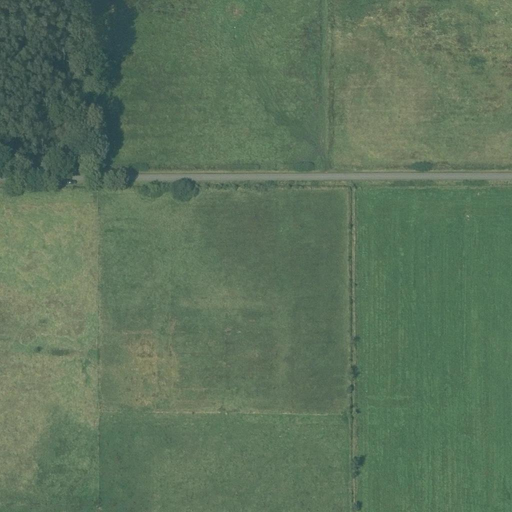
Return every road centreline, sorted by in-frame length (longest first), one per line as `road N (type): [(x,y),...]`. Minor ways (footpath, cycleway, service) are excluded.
road 1 (unclassified): [(511,174),(0,176)]
road 2 (track): [(76,174),(85,0)]
